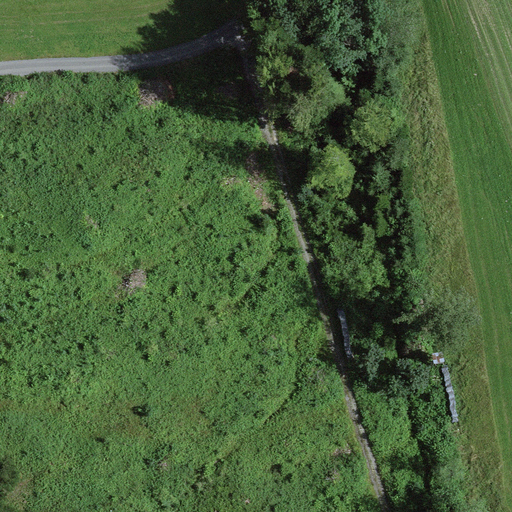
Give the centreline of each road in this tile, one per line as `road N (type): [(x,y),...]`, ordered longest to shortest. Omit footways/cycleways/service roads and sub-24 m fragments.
road 1 (track): [(239,29),(379,511)]
road 2 (track): [(0,68),(239,29)]
